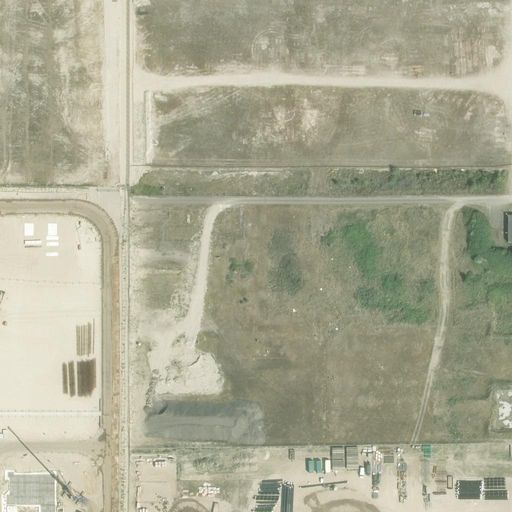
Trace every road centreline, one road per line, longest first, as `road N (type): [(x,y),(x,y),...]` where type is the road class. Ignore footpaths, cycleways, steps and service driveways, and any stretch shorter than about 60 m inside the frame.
road 1 (unknown): [(511,91),(504,84),(246,79),(141,68),(118,87),(111,141)]
road 2 (unknown): [(31,449),(30,252)]
